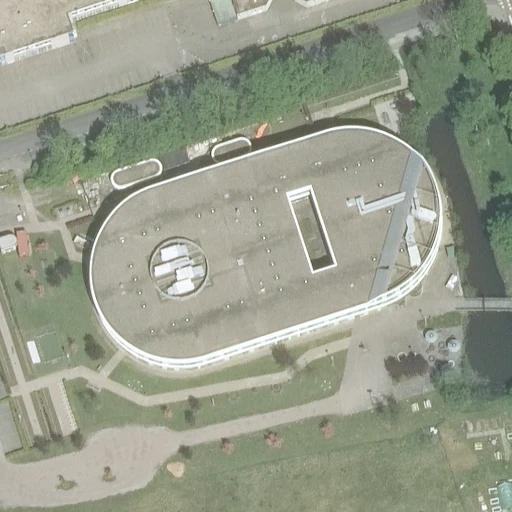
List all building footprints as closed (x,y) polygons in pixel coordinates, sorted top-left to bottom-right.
[(0,0),(0,69),(74,45),(68,27),(150,0),(229,0),(237,23),(266,13),(272,1),(272,0),(292,0),(294,4),(306,10),(338,0),(0,0)] [(236,23),(228,0),(220,0),(209,4),(217,29),(236,23)] [(441,233),(441,228),(441,223),(440,217),(439,212),(438,207),(437,203),(435,198),(434,193),(431,188),(429,184),(426,180),(423,175),(420,171),(417,168),(413,164),(410,161),(406,157),(402,154),(397,152),(393,149),(388,147),(384,145),(379,144),(374,142),(369,141),(364,140),(359,140),(354,139),(349,140),(344,140),(339,141),(337,141),(328,143),(152,200),(147,202),(142,204),(138,206),(133,209),(129,212),(125,215),(121,218),(117,222),(113,225),(110,229),(107,233),(104,238),(102,242),(99,247),(97,252),(95,257),(94,262),(93,267),(92,272),(91,276),(91,280),(91,285),(91,290),(92,295),(93,300),(94,305),(95,310),(97,315),(99,320),(101,325),(104,329),(107,334),(110,338),(113,342),(117,346),(121,350),(123,351),(125,353),(129,356),(133,359),(138,362),(142,364),(147,366),(152,368),(157,369),(162,370),(168,371),(173,372),(178,372),(183,372),(189,372),(194,371),(199,370),(382,311),(390,307),(391,308),(392,309),(394,310),(395,311),(396,311),(398,311),(399,310),(401,310),(402,309),(403,308),(404,307),(404,305),(405,304),(405,302),(404,301),(404,299),(408,296),(409,297),(410,298),(412,298),(413,299),(414,298),(416,298),(417,297),(418,296),(419,295),(420,294),(420,293),(421,291),(420,290),(420,288),(419,287),(419,286),(422,282),(425,278),(427,274),(430,270),(432,266),(434,261),(436,257),(437,252),(439,247),(439,242),(440,237),(441,233)] [(240,144),(238,145),(216,152),(212,154),(210,158),(211,163),(213,166),(217,168),(221,168),(244,161),(245,160),(247,160),(248,159),(249,157),(249,156),(250,154),(250,153),(250,151),(249,149),(248,148),(247,147),(246,146),(244,145),(243,144),(241,144),(240,144)] [(149,165),(118,175),(116,176),(115,177),(114,178),(113,179),(112,181),(112,182),(112,184),(112,185),(113,187),(113,188),(114,189),(115,191),(117,191),(118,192),(120,192),(122,192),(123,192),(155,181),(156,181),(157,180),(158,178),(159,177),(160,176),(160,174),(160,172),(160,171),(159,169),(158,168),(157,167),(156,166),(154,165),(153,165),(151,165),(149,165)] [(10,240),(0,243),(0,253),(1,255),(13,251),(14,251),(14,250),(15,250),(15,249),(16,249),(16,248),(16,247),(17,247),(17,246),(17,245),(16,245),(16,244),(16,243),(16,242),(15,242),(15,241),(14,241),(13,241),(13,240),(12,240),(11,240),(10,240)]
